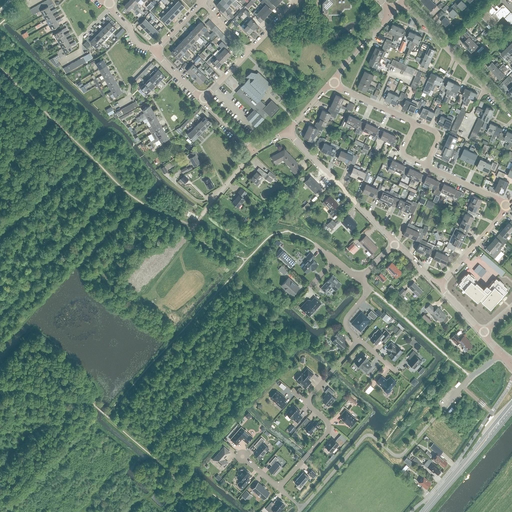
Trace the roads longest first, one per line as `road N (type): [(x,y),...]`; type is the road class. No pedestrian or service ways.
road 1 (track): [(0,314),(120,186)]
road 2 (residential): [(511,115),(401,2)]
road 3 (residential): [(395,243),(286,131)]
road 4 (primary): [(423,511),(511,406)]
